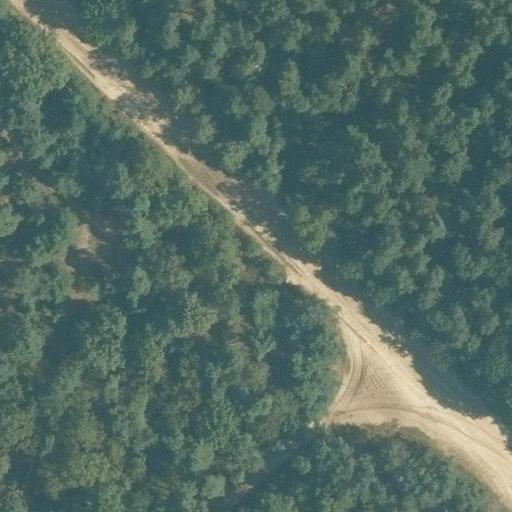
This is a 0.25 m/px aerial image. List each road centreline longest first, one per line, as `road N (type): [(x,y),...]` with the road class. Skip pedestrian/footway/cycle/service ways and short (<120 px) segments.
road 1 (track): [(511,455),(36,0)]
road 2 (track): [(237,511),(405,353)]
